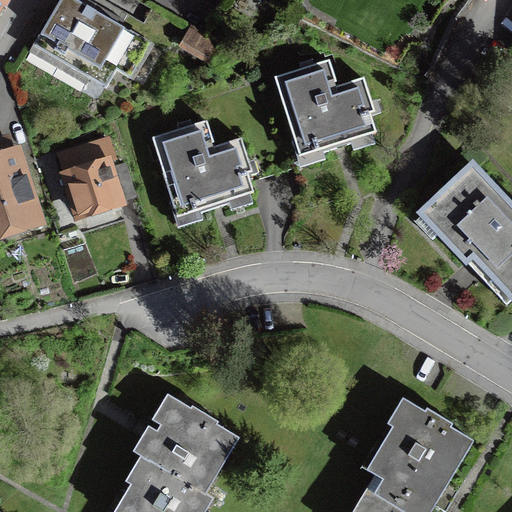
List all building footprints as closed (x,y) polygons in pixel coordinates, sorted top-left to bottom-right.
[(63,57),(60,61),(106,88),(116,70),(130,78),(150,44),(73,0),(61,0),(59,4),(37,42),(63,57)] [(212,25),(240,41),(254,17),(226,1),(218,14),(212,25)] [(213,60),(222,45),(198,31),(191,28),(182,43),(213,60)] [(275,79),(300,157),(345,143),(376,133),(370,114),(374,112),(363,79),(335,88),(334,83),(336,83),(329,62),(275,79)] [(152,139),(177,218),(219,204),(253,193),(247,174),(251,173),(241,139),(213,148),(212,144),(213,143),(207,122),(152,139)] [(0,234),(34,223),(7,138),(0,140),(0,234)] [(78,216),(120,203),(119,199),(135,194),(125,163),(109,168),(107,162),(115,160),(108,139),(89,145),(95,165),(91,167),(86,168),(83,159),(62,165),(78,216)] [(511,208),(472,167),(422,215),(466,262),(473,256),(496,280),(511,297),(511,208)] [(150,461),(205,494),(239,439),(176,401),(141,457),(149,462),(150,461)] [(376,474),(353,511),(443,511),(417,496),(425,483),(442,494),(473,442),(411,404),(371,470),(376,474)] [(205,494),(150,461),(149,462),(119,511),(205,511),(213,499),(205,494)]
